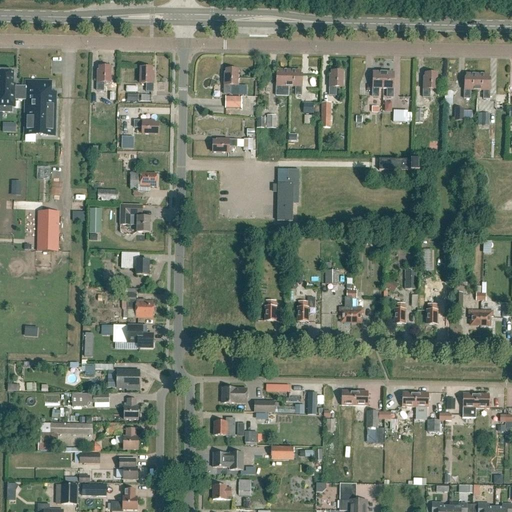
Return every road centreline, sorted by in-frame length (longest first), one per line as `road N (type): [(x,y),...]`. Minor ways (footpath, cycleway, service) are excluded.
road 1 (residential): [(511,350),(176,344)]
road 2 (residential): [(190,382),(511,386)]
road 3 (residential): [(176,344),(183,43)]
road 4 (residential): [(511,49),(225,44)]
road 5 (residential): [(0,40),(183,43)]
road 6 (secondary): [(511,27),(328,24)]
road 7 (residential): [(157,511),(161,395),(179,375)]
road 8 (secondary): [(328,24),(188,11)]
road 9 (secondary): [(188,23),(328,24)]
road 10 (residential): [(187,511),(190,382)]
